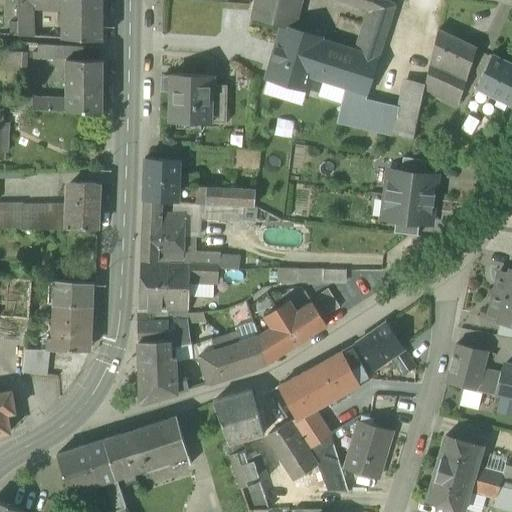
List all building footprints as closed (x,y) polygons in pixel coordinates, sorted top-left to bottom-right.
[(34,36),(33,5),(33,0),(17,0),(17,3),(18,35),(34,36)] [(62,38),(102,41),(102,0),(61,0),(62,7),(62,38)] [(295,25),(301,0),(254,0),(250,18),(282,27),(295,31),(295,30),(296,25),(295,25)] [(373,11),(360,53),(378,59),(395,5),(386,0),(342,0),(366,8),(373,11)] [(373,11),(366,8),(353,51),(360,53),(373,11)] [(295,31),(282,27),(267,78),(307,90),(308,88),(321,92),(324,81),(311,77),(316,59),(313,58),(319,39),(319,37),(295,30),(295,31)] [(431,57),(468,74),(476,48),(438,29),(431,57)] [(367,95),(378,59),(360,53),(353,51),(319,39),(313,58),(316,59),(311,77),(324,81),(345,88),(367,95)] [(66,59),(82,59),(83,46),(33,43),(29,43),(29,58),(66,59)] [(9,66),(26,68),(27,52),(10,51),(9,66)] [(477,87),(511,104),(511,65),(492,56),(477,87)] [(424,90),(458,106),(468,74),(431,57),(424,87),(423,89),(424,90)] [(65,110),(102,112),(102,60),(82,59),(66,59),(66,98),(65,110)] [(209,123),(210,86),(213,86),(213,75),(172,74),(172,76),(165,76),(165,85),(172,85),(171,122),(209,123)] [(307,90),(267,78),(263,89),(304,101),(307,90)] [(324,81),(321,92),(318,98),(341,105),(343,93),(345,88),(324,81)] [(386,103),(380,132),(413,140),(423,89),(424,87),(403,82),(398,106),(386,103)] [(209,123),(226,123),(227,86),(213,86),(210,86),(209,123)] [(343,93),(366,98),(367,95),(345,88),(343,93)] [(364,129),(380,132),(386,103),(366,98),(343,93),(341,105),(337,122),(364,129)] [(32,109),(65,110),(66,98),(19,95),(19,108),(32,109)] [(9,122),(2,122),(0,152),(8,152),(9,122)] [(220,166),(258,167),(260,150),(254,149),(247,149),(222,147),(220,166)] [(402,172),(424,174),(426,160),(403,157),(402,172)] [(145,158),(144,200),(161,201),(179,202),(179,186),(180,174),(180,160),(145,158)] [(388,170),(385,194),(434,200),(436,188),(431,187),(432,182),(434,182),(435,176),(424,174),(402,172),(388,170)] [(180,174),(179,186),(192,186),(192,175),(180,174)] [(70,183),(69,205),(55,205),(54,228),(68,229),(97,229),(99,183),(70,183)] [(193,202),(213,203),(214,188),(214,187),(204,187),(192,186),(179,186),(179,202),(185,202),(193,202)] [(255,189),(214,188),(213,203),(219,204),(243,205),(247,205),(254,205),(255,189)] [(433,212),(434,200),(385,194),(382,218),(396,220),(419,222),(429,224),(430,217),(428,217),(429,211),(433,212)] [(161,213),(161,201),(144,200),(142,233),(141,260),(184,262),(184,237),(185,213),(161,213)] [(192,213),(193,202),(185,202),(185,213),(184,237),(196,237),(201,237),(201,220),(192,220),(192,213)] [(213,203),(193,202),(192,213),(218,213),(219,204),(213,203)] [(0,227),(54,228),(55,205),(22,204),(0,203),(0,227)] [(242,220),(243,205),(219,204),(218,213),(192,213),(192,220),(201,220),(242,220)] [(394,233),(417,236),(419,222),(396,220),(394,233)] [(196,251),(196,237),(184,237),(184,262),(195,264),(196,251)] [(195,264),(220,265),(221,256),(221,253),(196,251),(195,264)] [(220,268),(239,269),(240,258),(221,256),(220,265),(220,266),(220,268)] [(138,309),(168,309),(169,264),(140,263),(138,309)] [(188,265),(169,264),(168,309),(189,309),(189,296),(189,282),(189,265),(188,265)] [(188,264),(188,265),(189,265),(189,282),(214,284),(215,266),(188,264)] [(500,271),(495,293),(511,297),(511,268),(511,269),(510,273),(500,271)] [(277,280),(344,282),(344,271),(278,269),(277,280)] [(54,280),(53,305),(90,307),(90,309),(91,308),(92,283),(54,280)] [(213,297),(214,284),(189,282),(189,296),(213,297)] [(328,288),(317,295),(329,314),(340,307),(328,288)] [(511,297),(495,293),(490,316),(500,318),(498,323),(499,323),(511,326),(511,297)] [(289,300),(276,308),(298,343),(327,324),(311,302),(296,312),(289,300)] [(90,307),(53,305),(51,338),(47,337),(47,350),(50,350),(74,351),(74,349),(88,350),(90,309),(90,307)] [(266,363),(298,343),(276,308),(264,316),(271,328),(259,335),(257,336),(266,363)] [(137,321),(168,320),(168,313),(137,313),(137,321)] [(137,321),(138,342),(169,341),(168,320),(137,321)] [(168,320),(169,341),(170,341),(171,347),(175,347),(185,344),(191,343),(187,320),(168,320)] [(235,327),(237,332),(240,342),(257,336),(259,335),(254,320),(235,327)] [(357,343),(375,370),(392,358),(404,350),(386,323),(357,343)] [(496,336),(511,338),(511,326),(499,323),(496,336)] [(253,370),(266,363),(257,336),(240,342),(237,332),(212,340),(215,351),(198,357),(198,358),(207,384),(253,370)] [(215,351),(212,340),(211,338),(194,344),(198,357),(215,351)] [(171,357),(171,347),(170,341),(169,341),(138,342),(139,358),(171,357)] [(192,343),(191,343),(185,344),(175,347),(175,357),(175,358),(176,362),(194,358),(192,343)] [(447,382),(463,386),(477,389),(482,372),(484,363),(487,352),(457,344),(447,382)] [(342,352),(360,385),(371,379),(353,346),(342,352)] [(47,375),(50,350),(47,350),(26,349),(23,373),(47,375)] [(392,358),(404,375),(416,367),(404,350),(392,358)] [(297,418),(297,419),(316,409),(360,385),(342,352),(331,358),(308,370),(303,373),(279,386),(297,418)] [(140,400),(143,402),(177,393),(189,389),(187,377),(176,379),(176,373),(176,365),(176,362),(175,358),(175,357),(171,357),(139,358),(140,400)] [(511,369),(502,367),(500,375),(495,394),(501,395),(511,397),(511,369)] [(483,391),(495,394),(500,375),(482,372),(477,389),(483,391)] [(483,391),(477,389),(463,386),(459,402),(479,407),(483,391)] [(11,391),(0,392),(0,433),(10,432),(7,413),(14,412),(11,391)] [(214,402),(229,444),(242,441),(264,434),(254,399),(252,391),(214,402)] [(511,397),(501,395),(497,412),(511,415),(511,397)] [(292,421),(310,448),(331,434),(316,409),(297,419),(297,418),(292,421)] [(176,417),(134,430),(146,469),(169,461),(187,455),(176,417)] [(266,436),(294,480),(318,464),(318,463),(309,449),(291,423),(290,421),(266,436)] [(346,469),(378,477),(392,431),(360,422),(346,469)] [(137,482),(134,472),(146,469),(134,430),(121,434),(103,440),(115,478),(118,487),(137,482)] [(337,492),(349,492),(331,434),(310,448),(309,449),(318,463),(318,464),(328,491),(337,492)] [(445,435),(436,467),(473,478),(476,466),(482,446),(445,435)] [(69,493),(104,482),(115,478),(103,440),(57,454),(69,493)] [(248,459),(242,441),(229,444),(228,445),(240,480),(242,486),(260,480),(269,477),(261,454),(248,459)] [(503,474),(505,465),(507,457),(490,452),(485,468),(503,474)] [(190,463),(187,455),(169,461),(171,469),(190,463)] [(500,486),(511,489),(511,466),(505,465),(503,474),(500,486)] [(473,478),(500,486),(503,474),(485,468),(476,466),(473,478)] [(464,509),(469,490),(473,478),(436,467),(427,499),(463,510),(464,509)] [(118,487),(115,478),(104,482),(113,510),(124,507),(118,487)] [(496,498),(500,486),(473,478),(469,490),(486,495),(496,498)] [(242,486),(250,511),(270,510),(260,480),(242,486)] [(511,510),(511,489),(500,486),(496,498),(494,505),(511,510)] [(475,511),(481,511),(486,495),(469,490),(464,509),(475,511)] [(65,511),(67,507),(48,500),(43,511),(65,511)] [(0,511),(24,511),(25,511),(0,502),(0,511)]
